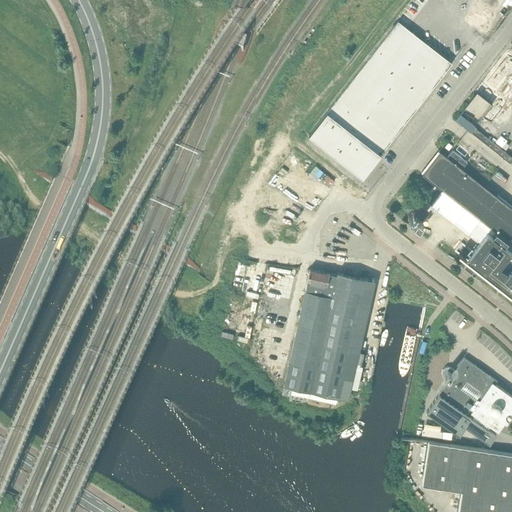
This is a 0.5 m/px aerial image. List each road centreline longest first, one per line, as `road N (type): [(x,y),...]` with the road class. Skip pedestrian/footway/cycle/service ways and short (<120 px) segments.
road 1 (unclassified): [(511,337),(365,214),(511,28)]
road 2 (secondary): [(0,373),(96,148),(103,82),(79,0)]
road 3 (tertiary): [(102,511),(0,446)]
